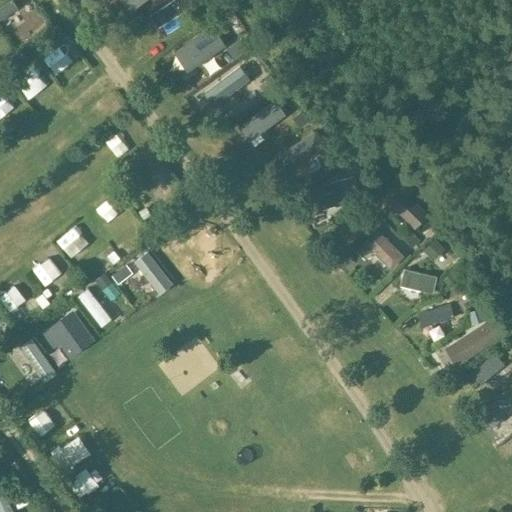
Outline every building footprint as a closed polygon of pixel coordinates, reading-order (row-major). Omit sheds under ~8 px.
[(0,18),(7,30),(25,20),(13,0),(9,0),(0,5),(0,18)] [(17,24),(21,33),(41,23),(30,0),(16,0),(26,20),(17,24)] [(127,0),(133,8),(145,0),(127,0)] [(157,22),(195,6),(192,0),(174,0),(151,10),(157,22)] [(192,75),(233,48),(216,22),(175,49),(192,75)] [(212,104),(252,82),(243,65),(203,88),(212,104)] [(28,95),(45,86),(37,71),(19,80),(28,95)] [(285,143),(293,165),(329,152),(320,130),(285,143)] [(355,177),(320,184),(324,207),(360,200),(355,177)] [(407,189),(391,204),(415,229),(431,214),(407,189)] [(26,226),(41,214),(29,197),(13,210),(26,226)] [(68,256),(88,244),(77,225),(56,237),(68,256)] [(392,268),(405,254),(376,227),(363,241),(392,268)] [(433,259),(445,249),(436,238),(424,249),(433,259)] [(157,293),(172,285),(151,249),(136,258),(157,293)] [(46,285),(62,273),(50,256),(33,268),(46,285)] [(113,273),(118,282),(133,272),(128,264),(113,273)] [(403,269),(401,286),(435,289),(436,272),(403,269)] [(122,291),(109,272),(97,281),(110,300),(122,291)] [(0,295),(10,311),(26,300),(16,284),(0,294),(0,295)] [(78,295),(102,326),(112,318),(88,287),(78,295)] [(422,325),(454,317),(451,303),(419,311),(422,325)] [(464,333),(474,350),(498,337),(488,320),(464,333)] [(449,363),(472,354),(464,335),(442,345),(449,363)] [(44,381),(57,373),(34,336),(20,344),(44,381)] [(466,374),(475,386),(505,364),(496,352),(466,374)] [(490,425),(511,409),(511,388),(480,410),(490,425)] [(60,448),(68,466),(80,461),(73,443),(60,448)] [(71,476),(78,494),(97,487),(90,469),(71,476)] [(15,511),(5,489),(0,491),(0,511),(15,511)]
